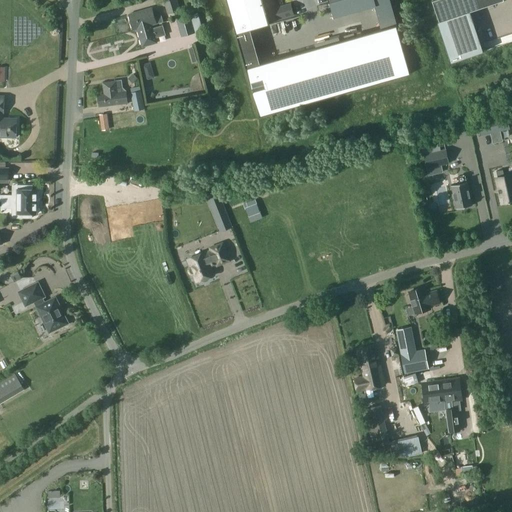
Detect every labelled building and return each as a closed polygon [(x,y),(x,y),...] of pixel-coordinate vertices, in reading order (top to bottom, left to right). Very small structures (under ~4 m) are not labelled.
[(163,0),(168,14),(179,10),(175,0),(163,0)] [(261,0),(226,0),(258,116),(409,75),(396,27),(259,64),(250,29),(268,24),(261,0)] [(435,0),(432,1),(439,22),(504,0),(503,0),(435,0)] [(162,24),(152,27),(151,25),(162,22),(159,11),(153,13),(151,8),(128,14),(133,30),(137,29),(142,47),(157,43),(155,37),(165,34),(162,24)] [(176,18),(181,36),(194,32),(189,15),(176,18)] [(123,32),(122,17),(111,18),(112,33),(123,32)] [(120,63),(112,65),(114,72),(122,70),(120,63)] [(146,81),(154,78),(150,63),(141,65),(146,81)] [(122,87),(121,81),(103,83),(104,95),(97,95),(99,107),(127,103),(126,92),(122,87)] [(140,91),(139,87),(130,89),(131,93),(130,93),(134,111),(145,109),(141,91),(140,91)] [(3,113),(4,97),(0,96),(0,136),(16,137),(16,120),(1,119),(1,113),(3,113)] [(507,116),(478,122),(481,135),(509,129),(507,116)] [(489,149),(495,147),(492,137),(486,139),(489,149)] [(430,145),(422,147),(427,168),(449,163),(446,150),(432,153),(430,145)] [(0,179),(9,180),(9,168),(0,167),(0,179)] [(472,206),(467,182),(466,182),(464,175),(458,177),(460,184),(451,186),(456,209),(472,206)] [(511,178),(511,175),(494,178),(498,195),(502,194),(503,201),(511,198),(511,178)] [(253,184),(257,196),(269,191),(264,180),(253,184)] [(12,202),(39,202),(39,192),(37,192),(37,190),(32,190),(32,186),(18,186),(18,190),(13,190),(12,202)] [(127,206),(107,210),(112,240),(132,236),(129,218),(134,217),(135,224),(163,219),(160,201),(132,205),(133,212),(128,213),(127,206)] [(345,221),(311,233),(314,242),(320,240),(323,248),(348,239),(344,227),(356,223),(349,201),(342,203),(347,219),(345,220),(345,221)] [(39,202),(12,202),(12,214),(17,214),(17,218),(32,218),(32,214),(36,214),(37,212),(39,212),(39,202)] [(263,242),(259,243),(263,252),(266,251),(269,258),(270,258),(271,259),(284,255),(283,253),(285,252),(275,227),(260,233),(263,242)] [(211,248),(212,251),(205,254),(204,253),(188,260),(197,281),(213,275),(209,266),(217,263),(217,265),(229,260),(222,244),(211,248)] [(166,246),(144,249),(145,257),(159,256),(164,266),(173,263),(166,246)] [(158,269),(128,279),(137,302),(166,292),(158,269)] [(37,307),(41,316),(43,315),(51,332),(59,328),(58,326),(65,322),(58,308),(60,307),(56,298),(45,303),(42,298),(43,298),(36,283),(20,291),(27,305),(34,302),(37,307)] [(412,306),(413,306),(415,313),(430,309),(429,306),(440,303),(436,291),(425,294),(423,288),(409,292),(411,300),(410,300),(412,306)] [(418,329),(420,335),(428,333),(427,327),(418,329)] [(428,369),(424,350),(412,352),(408,329),(396,331),(405,373),(428,369)] [(64,340),(47,349),(53,360),(69,351),(64,340)] [(363,376),(354,378),(357,392),(382,385),(377,363),(379,363),(378,357),(376,358),(373,347),(357,351),(363,376)] [(462,401),(459,380),(442,382),(442,386),(444,403),(446,403),(462,401)] [(442,386),(431,388),(435,406),(446,404),(446,403),(444,403),(442,386)] [(364,409),(374,450),(390,448),(380,405),(364,409)]
